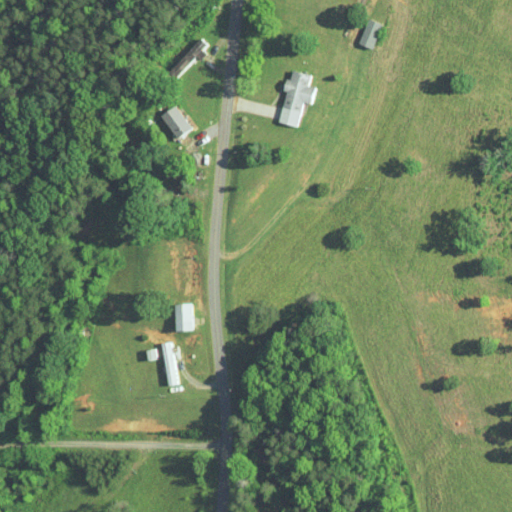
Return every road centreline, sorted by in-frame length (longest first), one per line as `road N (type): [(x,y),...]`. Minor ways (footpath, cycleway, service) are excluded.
road 1 (residential): [(223,511),(226,421),(214,310),(238,0)]
road 2 (track): [(226,437),(177,445),(0,441)]
